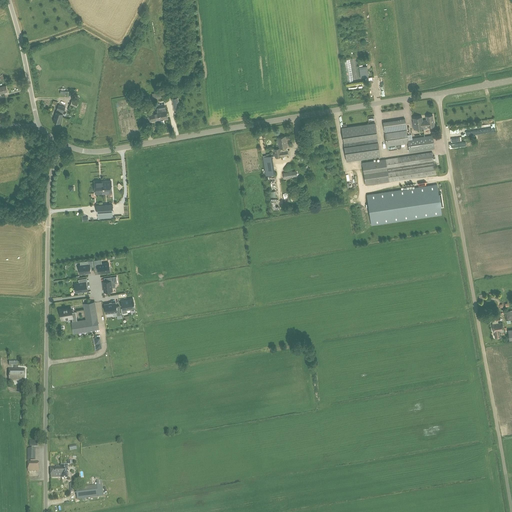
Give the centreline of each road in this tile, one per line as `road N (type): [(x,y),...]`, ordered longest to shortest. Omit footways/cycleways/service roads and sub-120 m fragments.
road 1 (unclassified): [(511,511),(437,94)]
road 2 (unclassified): [(65,144),(101,151),(437,94)]
road 3 (unclassified): [(47,300),(44,511)]
road 4 (unclassified): [(65,144),(49,174),(47,300)]
road 5 (unclassified): [(38,128),(9,0)]
